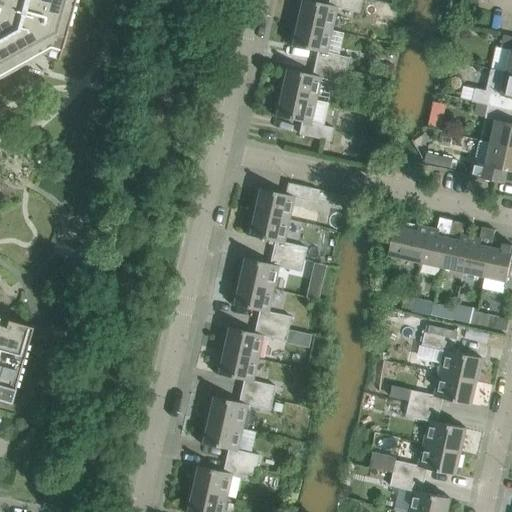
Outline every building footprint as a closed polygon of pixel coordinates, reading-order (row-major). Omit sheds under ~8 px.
[(0,0),(0,400),(9,403),(31,327),(6,320),(4,327),(0,325),(0,73),(39,51),(47,46),(57,49),(55,58),(56,59),(72,0),(0,0)] [(305,0),(298,0),(293,22),(331,30),(336,8),(337,7),(305,0)] [(360,0),(353,0),(351,10),(359,12),(362,0),(360,0)] [(293,22),(288,45),(318,52),(326,54),(326,53),(326,52),(331,30),(293,22)] [(498,47),(493,69),(507,72),(511,73),(511,36),(505,35),(504,35),(501,48),(498,47)] [(341,56),(338,69),(346,71),(349,58),(341,56)] [(441,60),(438,71),(450,74),(453,62),(441,60)] [(283,69),(278,92),(315,100),(320,78),(321,78),(321,77),(313,75),(283,69)] [(338,69),(335,82),(343,83),(346,71),(338,69)] [(474,102),(478,103),(488,105),(511,110),(511,73),(507,72),(493,69),(488,92),(477,89),(474,102)] [(278,92),(272,115),(303,122),(300,135),(321,139),(330,142),(330,139),(333,128),(324,126),(310,123),(315,100),(278,92)] [(496,120),(491,143),(511,147),(511,123),(510,123),(511,113),(511,110),(488,105),(478,103),(475,116),(485,118),(496,120)] [(431,112),(428,126),(442,129),(445,115),(431,112)] [(480,140),(472,176),(496,181),(497,181),(505,183),(507,170),(511,171),(511,147),(491,143),(480,140)] [(427,154),(425,164),(452,170),(454,160),(427,154)] [(287,183),(284,194),(294,197),(294,198),(307,201),(316,203),(319,190),(311,188),(311,187),(287,182),(287,183)] [(256,188),(251,212),(288,220),(315,226),(319,212),(291,205),(293,198),(294,198),(294,197),(284,194),(256,188)] [(251,212),(245,235),(274,241),(271,253),(304,260),(306,247),(284,242),(283,242),(288,220),(251,212)] [(443,267),(449,238),(453,220),(440,218),(437,229),(429,227),(422,263),(443,267)] [(453,220),(449,238),(443,267),(445,268),(444,270),(462,279),(464,272),(472,237),(463,235),(466,224),(458,222),(459,222),(453,220)] [(389,255),(422,263),(429,227),(408,223),(406,228),(396,226),(392,240),(391,245),(389,255)] [(464,272),(485,277),(492,248),(495,230),(482,227),(480,239),(472,237),(464,272)] [(492,248),(485,277),(506,281),(504,287),(505,288),(511,289),(511,262),(511,257),(511,245),(503,244),(502,250),(492,248)] [(240,257),(235,281),(272,289),(277,267),(278,267),(301,272),(304,260),(271,253),(269,264),(240,257)] [(235,281),(230,304),(258,311),(256,322),(288,329),(291,317),(268,312),(267,311),(272,289),(235,281)] [(382,290),(380,302),(391,304),(392,298),(388,291),(382,290)] [(404,296),(402,307),(411,309),(414,298),(404,296)] [(414,298),(411,309),(432,314),(434,305),(423,300),(414,298)] [(457,305),(434,305),(432,314),(453,319),(456,307),(457,305)] [(474,324),(477,312),(456,307),(453,319),(474,324)] [(474,324),(496,328),(499,317),(477,312),(474,324)] [(225,327),(220,350),(257,358),(262,336),(263,336),(285,342),(288,329),(256,322),(253,333),(225,327)] [(467,329),(465,338),(487,344),(489,334),(467,329)] [(425,332),(422,345),(445,350),(442,362),(440,373),(477,381),(482,358),(452,351),(455,339),(425,332)] [(252,381),(257,358),(220,350),(214,374),(252,382),(253,381),(252,381)] [(472,405),(477,381),(440,373),(435,395),(434,395),(434,396),(472,405)] [(267,384),(264,397),(272,398),(275,386),(267,384)] [(411,390),(408,403),(417,405),(420,392),(411,390)] [(209,396),(204,419),(241,428),(246,406),(247,406),(247,405),(209,396)] [(264,397),(261,409),(270,411),(272,398),(264,397)] [(408,403),(405,416),(414,418),(417,405),(408,403)] [(240,432),(241,428),(204,419),(199,443),(229,450),(227,461),(238,463),(256,467),(259,456),(236,451),(240,432)] [(429,421),(424,443),(461,452),(466,428),(428,420),(428,421),(429,421)] [(456,475),(461,452),(424,443),(419,466),(395,460),(392,473),(425,480),(427,469),(456,475)] [(259,456),(256,467),(265,469),(267,458),(259,456)] [(238,463),(236,476),(253,480),(256,467),(238,463)] [(194,465),(188,489),(226,497),(231,475),(232,474),(194,465)] [(413,491),(408,511),(447,511),(451,499),(422,492),(425,480),(392,473),(389,486),(413,491)] [(222,511),(226,497),(188,489),(183,511),(222,511)]
